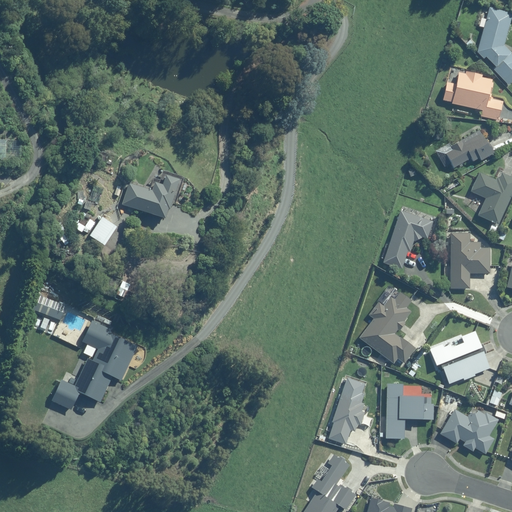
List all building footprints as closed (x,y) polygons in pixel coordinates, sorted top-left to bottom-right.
[(511,15),(511,14),(489,8),(477,55),(484,61),(487,58),(496,68),(494,70),(509,87),(511,84),(511,54),(504,46),(511,15)] [(453,103),(453,106),(482,112),(481,118),(500,122),(505,103),(491,100),(496,80),(458,72),(455,84),(446,82),(442,101),(453,103)] [(481,131),(452,148),(454,151),(449,154),(456,168),(472,159),(473,162),(479,159),(480,162),(494,154),(481,131)] [(499,226),(511,195),(511,180),(502,176),(499,182),(480,175),(472,193),(487,199),(479,218),(499,226)] [(154,192),(130,184),(123,206),(166,220),(179,182),(168,179),(165,187),(157,184),(154,192)] [(432,221),(401,213),(385,265),(402,270),(407,251),(411,252),(414,242),(422,239),(427,240),(432,221)] [(118,227),(103,217),(91,237),(106,246),(118,227)] [(469,234),(450,234),(451,290),(469,290),(469,274),(490,274),(489,250),(480,250),(480,243),(469,243),(469,234)] [(375,321),(361,339),(393,364),(397,358),(405,365),(416,351),(396,335),(413,313),(408,309),(412,303),(399,293),(394,300),(390,297),(383,307),(379,303),(369,316),(375,321)] [(65,306),(39,295),(33,309),(58,320),(65,306)] [(76,390),(81,393),(100,403),(113,377),(122,382),(138,349),(111,335),(113,331),(95,322),(84,343),(100,351),(95,361),(91,359),(76,390)] [(442,366),(482,350),(475,331),(461,337),(463,343),(452,347),(451,344),(442,348),(441,346),(430,350),(437,368),(442,366)] [(484,353),(443,370),(449,385),(464,379),(465,382),(476,377),(476,375),(490,370),(484,353)] [(342,400),(339,400),(333,424),(335,424),(330,441),(346,445),(350,431),(355,432),(357,425),(360,426),(363,413),(361,413),(363,405),(360,404),(365,385),(347,380),(342,400)] [(81,393),(76,390),(63,383),(53,402),(72,412),(81,393)] [(404,386),(388,385),(387,440),(406,440),(407,420),(433,421),(433,405),(427,405),(427,398),(404,397),(404,386)] [(501,394),(492,392),(489,403),(499,405),(501,394)] [(454,410),(441,435),(458,445),(460,440),(465,443),(463,447),(474,454),(477,450),(487,455),(496,439),(491,436),(498,422),(476,410),(471,420),(454,410)] [(349,464),(335,455),(329,465),(333,467),(322,484),(318,482),(313,489),(319,493),(306,511),(337,511),(341,507),(347,511),(357,495),(337,483),(349,464)] [(391,504),(371,499),(366,511),(411,511),(412,510),(395,505),(394,509),(390,508),(391,504)]
